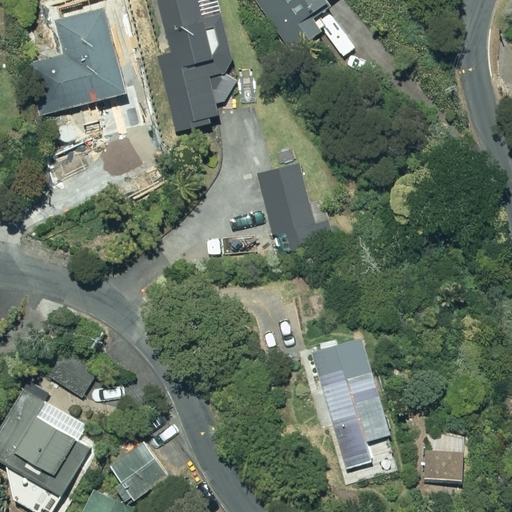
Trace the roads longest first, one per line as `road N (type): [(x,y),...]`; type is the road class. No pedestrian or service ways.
road 1 (residential): [(259,511),(160,354),(133,326),(87,291),(0,267)]
road 2 (residential): [(480,0),(476,84),(511,194)]
